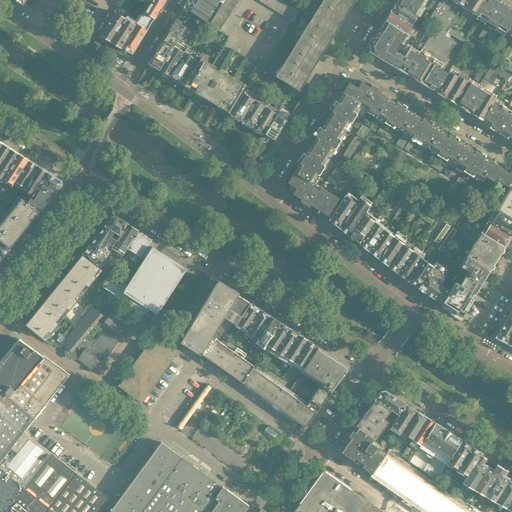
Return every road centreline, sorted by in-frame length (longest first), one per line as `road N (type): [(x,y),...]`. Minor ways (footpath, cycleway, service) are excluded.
road 1 (residential): [(110,197),(375,369)]
road 2 (residential): [(110,482),(39,428),(80,373),(153,424)]
road 3 (residential): [(511,161),(346,54)]
road 4 (residential): [(415,310),(263,191)]
road 5 (residential): [(263,191),(120,86)]
road 6 (residential): [(8,322),(110,197)]
road 7 (residential): [(375,369),(511,455)]
road 8 (residential): [(263,191),(346,54)]
road 9 (residential): [(317,451),(192,364)]
road 10 (residential): [(153,424),(272,511)]
road 11 (residential): [(120,86),(0,8)]
road 12 (residential): [(0,124),(110,197)]
